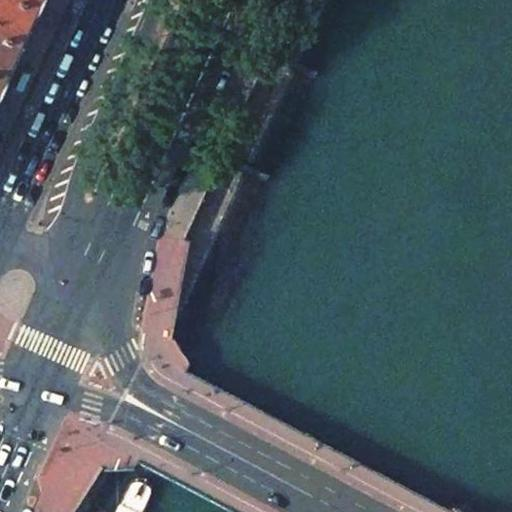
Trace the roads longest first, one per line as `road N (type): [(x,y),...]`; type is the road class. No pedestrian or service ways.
road 1 (primary): [(337,511),(140,388),(73,301)]
road 2 (primary): [(73,301),(220,0)]
road 3 (primary): [(73,301),(75,203),(86,155),(162,0)]
road 4 (primary): [(331,511),(41,380)]
road 5 (primary): [(97,0),(0,216)]
